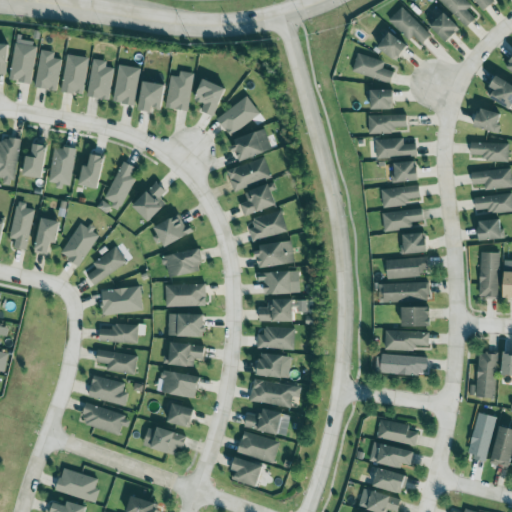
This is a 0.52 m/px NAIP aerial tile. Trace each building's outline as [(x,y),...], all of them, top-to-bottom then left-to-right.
[(475,19),(467,10),(471,6),(465,0),(440,0),(465,27),(475,19)] [(498,0),(497,0),(475,0),(484,11),(498,0)] [(431,35),(402,7),(389,20),(409,40),(413,36),(422,44),(431,35)] [(445,42),(460,29),(444,12),(430,25),(445,42)] [(378,49),(398,60),(407,43),(387,32),(378,49)] [(37,42),(16,39),(9,80),(31,84),(37,42)] [(10,45),(0,43),(0,74),(5,75),(10,45)] [(55,52),(40,50),(36,88),(58,91),(61,59),(54,58),(55,52)] [(89,58),(67,54),(61,91),(82,95),(89,58)] [(391,82),(394,71),(383,69),(385,61),(357,54),(352,73),(391,82)] [(112,68),(106,67),(107,60),(92,59),(88,97),(110,99),(112,68)] [(135,105),(140,68),(119,65),(113,102),(135,105)] [(171,75),(165,107),(187,111),(194,73),(180,71),(179,77),(171,75)] [(495,89),(490,98),(511,109),(511,107),(511,84),(496,75),(490,86),(495,89)] [(201,111),(214,117),(225,88),(203,78),(194,100),(203,104),(201,111)] [(138,108),(160,112),(165,85),(144,81),(138,108)] [(371,110),(394,109),(393,89),(371,90),(371,110)] [(217,117),(228,135),(260,116),(248,97),(217,117)] [(501,113),(479,109),(475,127),(497,132),(501,113)] [(368,115),(369,134),(393,134),(393,129),(407,129),(407,114),(368,115)] [(231,143),(239,162),(272,149),(264,129),(231,143)] [(20,141),(0,137),(0,178),(3,179),(2,184),(14,186),(20,141)] [(376,140),(376,158),(417,157),(416,144),(403,144),(403,138),(376,140)] [(508,162),(509,143),(471,142),(470,155),(484,155),(484,161),(508,162)] [(43,178),(45,145),(33,144),(32,156),(25,156),(23,176),(43,178)] [(59,184),(71,186),(74,149),(53,147),(49,183),(59,183),(59,184)] [(97,189),(104,156),(91,154),(88,166),(83,165),(79,185),(97,189)] [(271,179),(265,158),(227,169),(233,190),(271,179)] [(130,176),(135,167),(123,161),(104,199),(113,203),(111,207),(119,211),(135,178),(130,176)] [(418,181),(417,161),(393,162),(393,182),(418,181)] [(473,185),(484,184),(485,190),(511,187),(511,179),(510,168),(471,173),(473,185)] [(166,191),(157,182),(132,205),(148,221),(166,204),(159,197),(166,191)] [(245,191),(247,202),(240,203),(244,215),(276,207),(270,185),(245,191)] [(383,207),(409,206),(408,199),(420,198),(419,186),(381,189),(383,207)] [(511,193),(474,197),(475,210),(489,209),(489,214),(511,212),(511,193)] [(16,206),(9,238),(15,239),(13,248),(25,250),(34,210),(25,208),(26,203),(19,202),(18,206),(16,206)] [(412,228),(412,222),(423,221),(421,207),(382,213),(385,233),(412,228)] [(287,232),(281,210),(252,219),(255,227),(249,229),(253,242),(287,232)] [(189,224),(184,226),(179,215),(155,226),(164,246),(193,233),(189,224)] [(42,218),(59,222),(55,244),(50,243),(47,255),(34,252),(42,218)] [(480,241),(502,238),(500,219),(478,221),(480,241)] [(98,232),(78,222),(61,256),(81,266),(98,232)] [(402,254),(427,253),(426,233),(402,234),(402,254)] [(256,246),(258,267),(294,264),(292,242),(256,246)] [(92,262),(96,269),(87,275),(93,285),(127,264),(117,247),(92,262)] [(203,271),(199,249),(161,256),(163,265),(167,265),(170,277),(203,271)] [(500,253),(481,252),(479,298),(498,298),(500,253)] [(387,278),(428,277),(427,258),(387,259),(387,278)] [(511,297),(511,260),(504,260),(503,298),(511,297)] [(299,271),(258,272),(258,281),(264,281),(264,295),(300,293),(299,271)] [(383,302),(428,301),(428,283),(383,283),(383,302)] [(206,284),(165,285),(166,307),(206,306),(206,284)] [(100,292),(104,316),(143,310),(139,286),(100,292)] [(259,308),(259,322),(294,322),(294,313),(306,313),(307,300),(268,300),(267,308),(259,308)] [(402,326),(430,327),(431,307),(402,307),(402,326)] [(204,315),(169,314),(168,336),(203,337),(204,315)] [(0,324),(0,335),(7,337),(9,327),(0,324)] [(99,342),(137,343),(138,335),(145,336),(145,325),(113,324),(113,329),(100,329),(99,342)] [(258,349),(294,350),(295,328),(264,327),(264,335),(258,335),(258,349)] [(429,332),(385,331),(385,350),(417,351),(417,350),(428,350),(429,332)] [(204,345),(170,343),(170,366),(195,367),(195,359),(204,360),(204,345)] [(96,362),(108,364),(107,370),(135,374),(137,356),(98,350),(96,362)] [(0,370),(4,372),(8,354),(0,351),(0,370)] [(511,352),(504,352),(502,374),(511,375),(511,352)] [(476,397),(495,398),(497,354),(478,353),(476,397)] [(291,355),(259,354),(258,377),(290,378),(291,355)] [(376,374),(427,375),(427,356),(376,355),(376,374)] [(196,399),(200,377),(161,370),(157,392),(196,399)] [(125,383),(94,375),(88,397),(125,406),(128,393),(122,391),(125,383)] [(250,402),(290,407),(291,397),(299,398),(301,386),(253,380),(250,402)] [(127,428),(131,417),(87,404),(81,423),(119,436),(122,426),(127,428)] [(168,423),(189,428),(194,409),(172,404),(168,423)] [(244,428),(286,436),(289,417),(282,416),(282,413),(261,409),(260,416),(247,414),(244,428)] [(468,456),(486,460),(497,417),(479,413),(468,456)] [(419,433),(408,431),(409,426),(381,419),(376,438),(415,447),(419,433)] [(143,446),(175,455),(177,447),(183,449),(186,436),(148,426),(143,446)] [(491,463),(510,468),(511,458),(511,429),(500,426),(491,463)] [(280,442),(244,431),(237,453),(273,465),(280,442)] [(401,468),(402,464),(412,466),(415,451),(373,443),(370,462),(401,468)] [(237,472),(234,480),(256,488),(263,466),(236,457),(232,470),(237,472)] [(98,477),(62,469),(56,492),(96,502),(99,489),(95,489),(98,477)] [(407,474),(377,469),(374,488),(404,493),(407,474)] [(386,511),(387,510),(394,511),(397,511),(401,499),(373,491),(367,510),(374,511),(386,511)] [(126,511),(157,511),(159,505),(132,496),(126,511)] [(52,502),(49,511),(85,511),(86,507),(67,502),(66,506),(52,502)]
